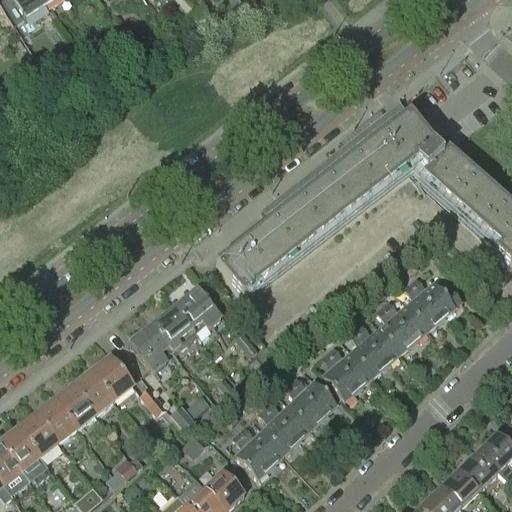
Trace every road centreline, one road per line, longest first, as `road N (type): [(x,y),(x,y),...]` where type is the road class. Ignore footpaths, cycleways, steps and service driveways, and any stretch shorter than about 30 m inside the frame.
road 1 (tertiary): [(0,377),(459,21)]
road 2 (tertiary): [(421,0),(0,326)]
road 3 (residential): [(511,343),(336,511)]
